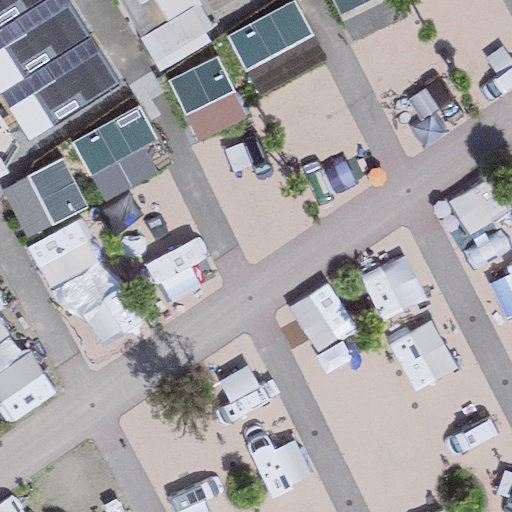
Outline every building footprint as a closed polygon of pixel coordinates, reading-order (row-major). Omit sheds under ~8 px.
[(0,0),(0,90),(29,137),(112,86),(58,0),(0,0)] [(264,89),(335,57),(309,0),(295,0),(236,26),(264,89)] [(406,13),(400,0),(346,0),(359,32),(406,13)] [(208,137),(256,114),(226,49),(177,72),(208,137)] [(109,186),(174,146),(144,97),(79,137),(109,186)] [(12,180),(38,232),(97,202),(71,151),(12,180)] [(458,198),(475,229),(511,208),(511,206),(495,177),(458,198)] [(376,250),(394,290),(427,275),(409,235),(376,250)] [(187,511),(242,511),(215,464),(174,488),(187,511)] [(48,511),(42,503),(28,511),(48,511)]
